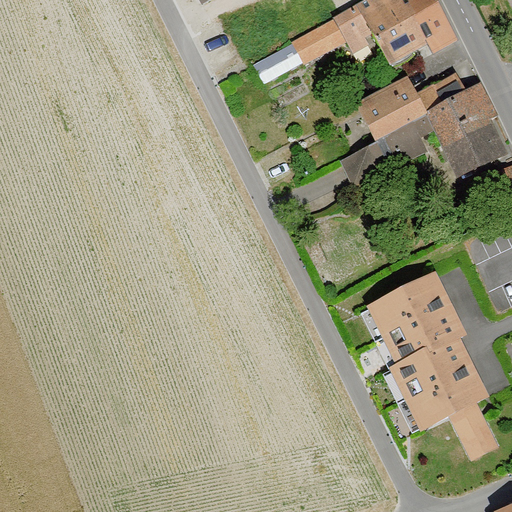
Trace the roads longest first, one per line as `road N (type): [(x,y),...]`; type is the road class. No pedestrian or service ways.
road 1 (residential): [(422,511),(168,0)]
road 2 (tertiary): [(458,0),(511,109)]
